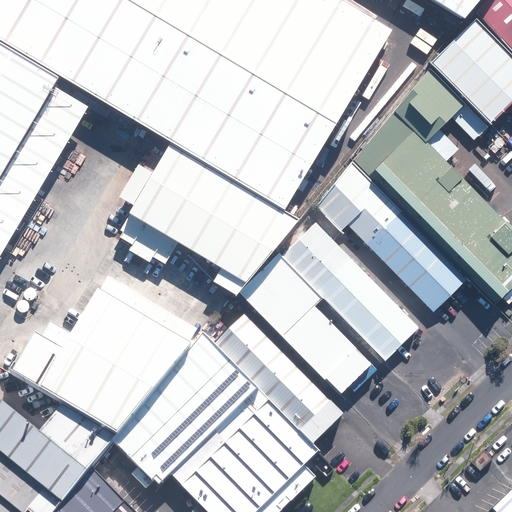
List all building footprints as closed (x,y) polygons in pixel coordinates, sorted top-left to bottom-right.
[(401,28),(353,0),(0,0),(0,35),(111,101),(178,141),(292,210),(401,28)] [(441,0),(470,17),(483,0),(441,0)] [(511,0),(488,0),(479,11),(511,45),(511,0)] [(511,61),(473,22),(428,66),(493,133),(511,114),(511,61)] [(0,287),(111,101),(0,35),(0,287)] [(458,108),(427,76),(403,99),(435,131),(458,108)] [(511,291),(511,240),(410,138),(375,173),(503,301),(511,291)] [(308,218),(292,210),(178,141),(135,212),(249,281),(308,218)] [(467,286),(349,169),(311,206),(429,324),(467,286)] [(422,330),(318,226),(278,266),(383,370),(422,330)] [(276,264),(242,299),(348,404),(383,370),(278,266),(276,264)] [(14,378),(124,438),(207,340),(118,277),(76,353),(41,335),(14,378)] [(347,418),(247,320),(216,351),(316,450),(347,418)] [(170,484),(179,493),(268,404),(216,351),(207,340),(124,438),(118,452),(161,492),(170,484)] [(0,455),(66,508),(93,475),(0,399),(0,455)] [(265,511),(321,457),(268,404),(179,493),(198,511),(265,511)] [(494,460),(485,449),(471,461),(481,472),(494,460)] [(0,511),(31,511),(43,499),(0,464),(0,511)] [(130,511),(93,475),(66,508),(62,511),(130,511)] [(511,511),(511,489),(493,508),(496,511),(511,511)]
